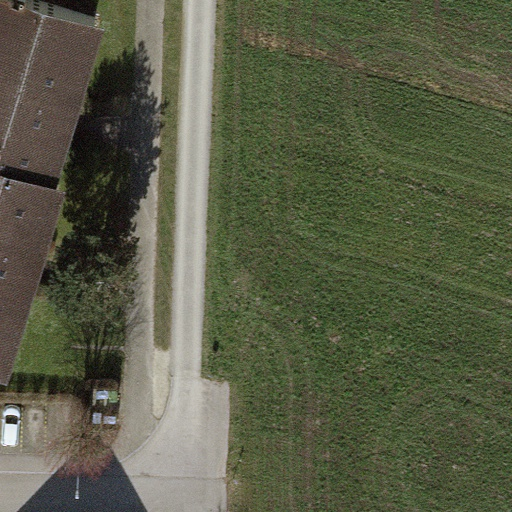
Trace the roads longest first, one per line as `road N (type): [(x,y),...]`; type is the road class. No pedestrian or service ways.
road 1 (track): [(180,504),(205,0)]
road 2 (residential): [(0,499),(180,504)]
